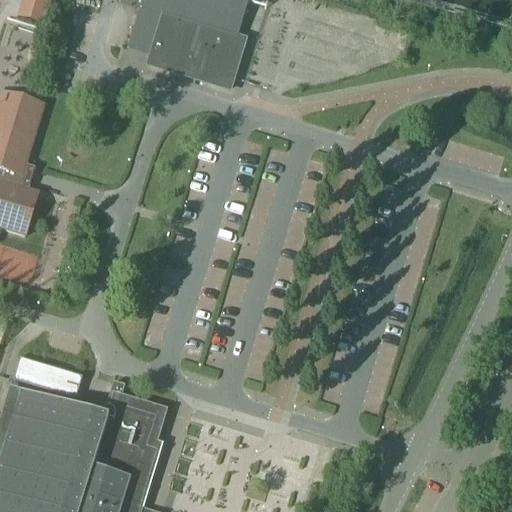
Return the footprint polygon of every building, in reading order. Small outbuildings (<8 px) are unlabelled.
[(42,28),(50,0),(23,0),(17,20),(42,28)] [(229,93),(244,44),(236,42),(249,0),(248,0),(247,5),(233,1),(233,0),(142,0),(127,50),(151,58),(148,68),(229,93)] [(0,232),(24,240),(38,197),(18,191),(43,110),(0,96),(0,232)] [(75,404),(81,382),(18,363),(12,385),(75,404)] [(9,392),(0,421),(0,511),(142,511),(162,448),(157,446),(167,413),(121,400),(124,390),(113,386),(112,386),(106,407),(109,408),(108,412),(105,412),(102,414),(100,415),(99,417),(98,419),(88,417),(9,392)]
